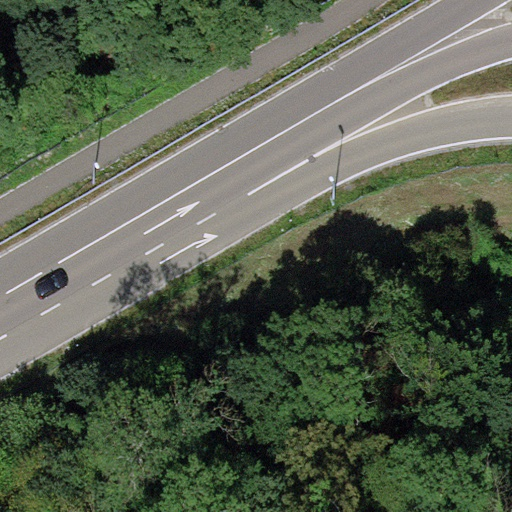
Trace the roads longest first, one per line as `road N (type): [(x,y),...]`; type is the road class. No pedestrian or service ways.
road 1 (primary): [(0,307),(248,153)]
road 2 (primary): [(248,153),(511,116)]
road 3 (primary): [(248,153),(399,67)]
